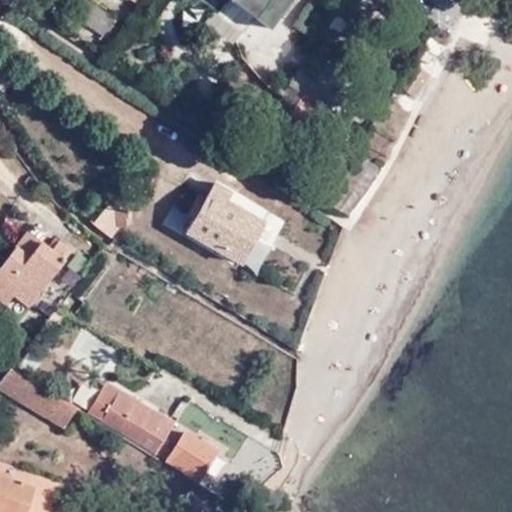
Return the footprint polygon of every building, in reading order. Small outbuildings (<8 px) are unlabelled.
[(241,34),(253,18),(230,0),(227,0),(217,15),(241,34)] [(230,0),(253,18),(269,30),(292,0),(230,0)] [(338,0),(337,3),(349,12),(356,0),(338,0)] [(81,3),(70,20),(98,39),(108,22),(81,3)] [(429,75),(413,65),(397,88),(414,99),(429,75)] [(287,134),(303,145),(337,92),(299,69),(268,118),(289,132),(287,134)] [(230,91),(252,102),(260,87),(237,76),(230,91)] [(231,131),(247,100),(225,89),(208,120),(231,131)] [(310,161),(297,182),(324,200),(338,179),(310,161)] [(234,223),(242,209),(226,199),(231,191),(215,182),(186,231),(240,262),(255,235),(234,223)] [(263,222),(242,209),(234,223),(255,235),(263,222)] [(125,210),(116,212),(118,228),(128,227),(125,210)] [(0,290),(5,285),(14,292),(28,303),(72,248),(60,238),(51,249),(48,245),(27,229),(0,263),(0,290)] [(56,236),(48,245),(51,249),(60,238),(56,236)] [(0,296),(6,302),(14,292),(5,285),(0,290),(0,296)] [(15,371),(9,367),(0,379),(0,387),(63,426),(75,408),(15,371)] [(159,442),(172,423),(136,401),(118,390),(105,382),(87,412),(100,420),(140,444),(153,452),(159,442)] [(167,459),(196,477),(214,448),(198,438),(196,441),(183,432),(172,450),(167,459)] [(172,450),(159,442),(153,452),(166,460),(167,459),(172,450)] [(0,511),(24,511),(34,487),(0,474),(0,511)]
